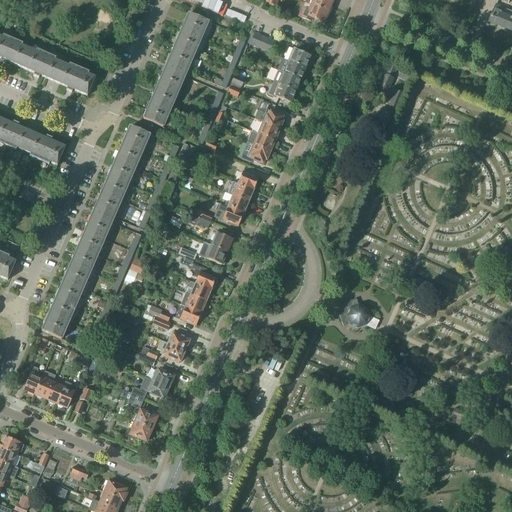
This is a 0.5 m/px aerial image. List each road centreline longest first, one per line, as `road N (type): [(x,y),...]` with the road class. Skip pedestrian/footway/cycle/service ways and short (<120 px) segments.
road 1 (residential): [(16,314),(95,130)]
road 2 (residential): [(171,483),(0,410)]
road 3 (tertiary): [(280,223),(351,54)]
road 4 (tertiary): [(171,483),(240,319)]
road 5 (residential): [(240,319),(282,320),(302,303),(309,259),(280,223)]
road 6 (residential): [(366,16),(511,74)]
road 7 (residential): [(95,130),(113,114),(161,0)]
road 8 (residential): [(351,54),(225,0)]
